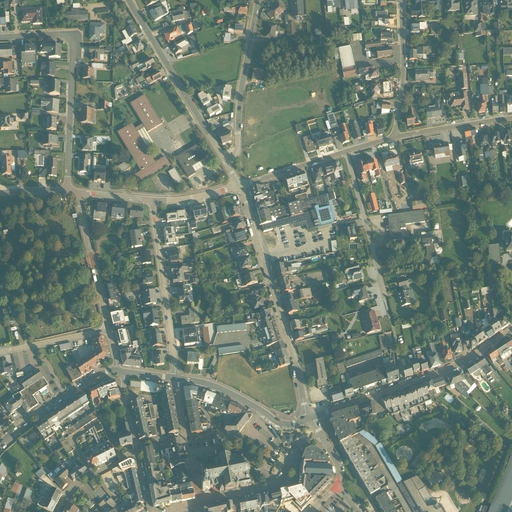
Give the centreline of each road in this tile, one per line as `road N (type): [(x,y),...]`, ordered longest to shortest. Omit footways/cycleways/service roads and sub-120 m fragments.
road 1 (residential): [(307,419),(238,186)]
road 2 (residential): [(66,191),(73,39),(0,38)]
road 3 (secondary): [(311,417),(454,366),(511,329)]
road 4 (residential): [(225,161),(128,0)]
road 5 (residential): [(175,378),(153,200)]
road 6 (residential): [(225,161),(237,151),(258,0)]
road 7 (residential): [(345,151),(383,295)]
road 8 (residential): [(199,503),(274,485),(296,451),(321,437)]
road 9 (residential): [(108,330),(77,193)]
road 10 (secondary): [(0,444),(74,389),(116,371)]
road 11 (residential): [(401,0),(394,137)]
road 12 (unknown): [(92,476),(72,438),(95,421),(105,424),(122,459)]
